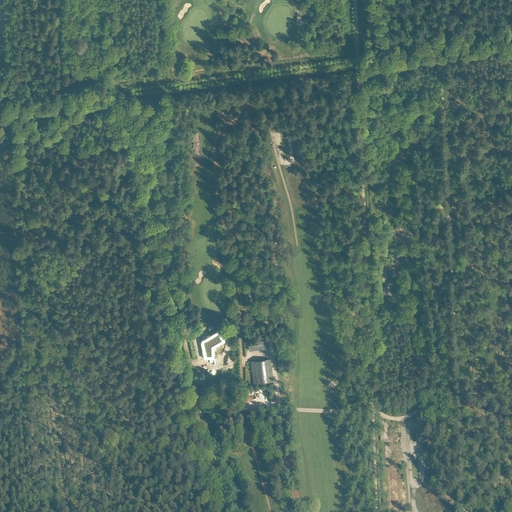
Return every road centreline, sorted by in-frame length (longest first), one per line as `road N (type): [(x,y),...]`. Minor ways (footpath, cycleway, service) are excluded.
road 1 (track): [(220,511),(144,147),(116,93),(110,0)]
road 2 (track): [(460,436),(426,410),(395,421),(376,411),(248,407),(200,420)]
road 3 (track): [(166,85),(357,59)]
road 4 (track): [(0,108),(166,85)]
